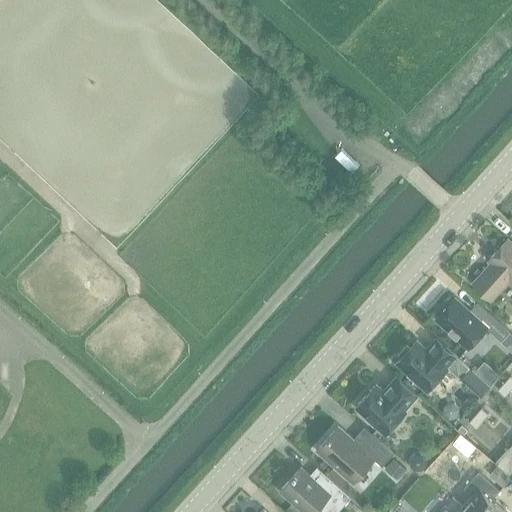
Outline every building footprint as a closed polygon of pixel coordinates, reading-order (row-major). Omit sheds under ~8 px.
[(511,242),(508,239),(489,260),(492,262),(473,283),(491,299),(510,278),(511,280),(511,242)] [(502,341),(511,331),(487,310),(479,319),(455,298),(436,318),(469,348),(487,328),(502,341)] [(460,378),(470,367),(447,346),(437,357),(417,339),(396,363),(427,391),(448,368),(460,378)] [(485,360),(476,371),(492,385),(501,374),(485,360)] [(404,409),(418,395),(397,376),(384,391),(377,384),(356,406),(386,433),(406,411),(404,409)] [(504,383),(498,389),(505,396),(511,389),(504,383)] [(445,405),(443,413),(450,419),(458,417),(460,408),(454,402),(445,405)] [(481,408),(475,415),(482,421),(483,420),(488,414),(481,408)] [(476,428),(482,421),(475,415),(469,421),(476,428)] [(462,424),(458,428),(464,434),(468,430),(462,424)] [(383,466),(394,453),(371,432),(360,444),(339,425),(317,450),(352,482),(375,458),(383,466)] [(500,466),(491,475),(503,486),(511,477),(511,476),(511,446),(496,462),(497,463),(500,466)] [(414,454),(410,459),(410,465),(415,469),(421,468),(425,464),(425,458),(420,454),(414,454)] [(394,458),(385,467),(397,478),(406,469),(394,458)] [(326,511),(337,511),(351,497),(325,473),(317,482),(301,467),(281,490),(305,511),(314,511),(320,506),(326,511)] [(473,496),(464,506),(470,511),(506,511),(492,499),(500,490),(479,472),(464,488),(473,496)]
